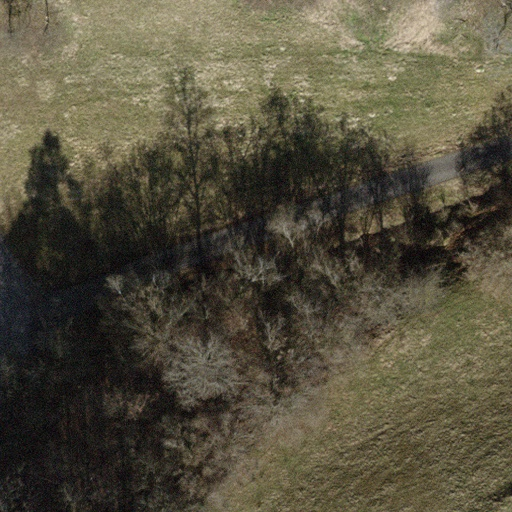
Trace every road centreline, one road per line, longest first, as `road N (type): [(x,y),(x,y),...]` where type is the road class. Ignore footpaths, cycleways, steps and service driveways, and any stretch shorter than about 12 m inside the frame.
road 1 (track): [(511,144),(10,320)]
road 2 (unclassified): [(0,245),(12,339),(0,378)]
